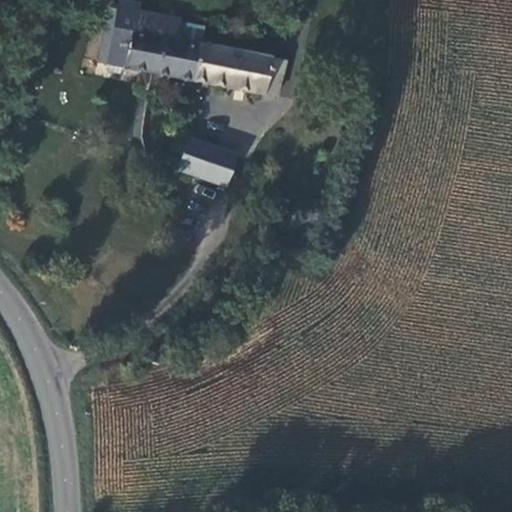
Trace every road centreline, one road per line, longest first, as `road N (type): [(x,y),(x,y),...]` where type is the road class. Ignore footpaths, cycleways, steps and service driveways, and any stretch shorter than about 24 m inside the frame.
road 1 (unclassified): [(53,381),(106,361),(256,268)]
road 2 (tertiary): [(53,381),(67,511)]
